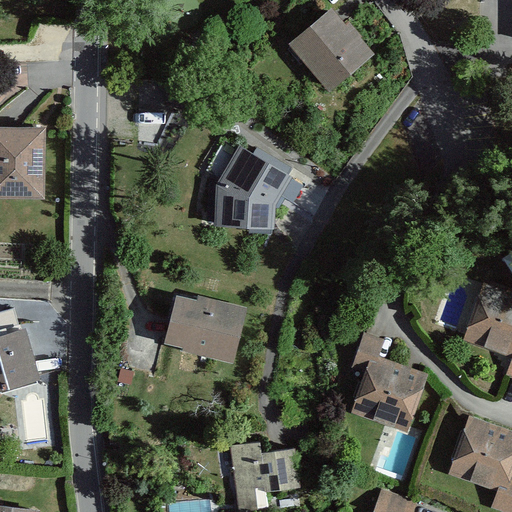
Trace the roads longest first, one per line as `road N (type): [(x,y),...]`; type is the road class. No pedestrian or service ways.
road 1 (residential): [(91,511),(81,355),(94,0)]
road 2 (residential): [(427,58),(449,150),(445,183),(401,263),(396,314),(470,398),(511,418)]
road 3 (residential): [(427,58),(284,286),(268,380)]
